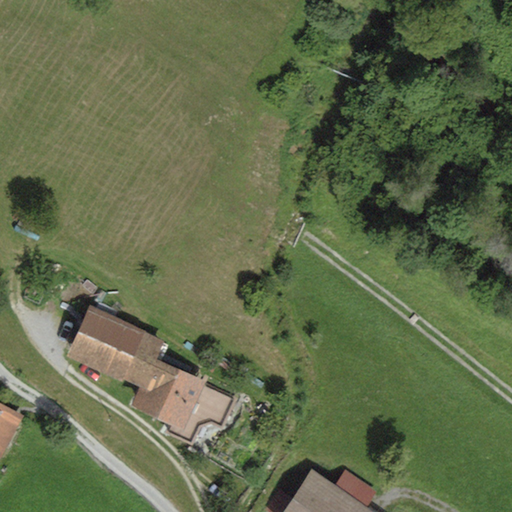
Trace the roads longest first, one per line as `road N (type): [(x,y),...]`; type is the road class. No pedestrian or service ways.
road 1 (primary): [(0,93),(283,0)]
road 2 (track): [(511,398),(308,239)]
road 3 (track): [(48,322),(63,369),(164,444),(205,511)]
road 4 (track): [(0,372),(170,511)]
